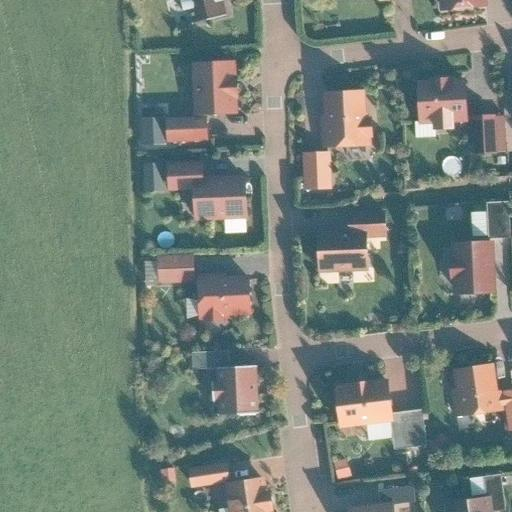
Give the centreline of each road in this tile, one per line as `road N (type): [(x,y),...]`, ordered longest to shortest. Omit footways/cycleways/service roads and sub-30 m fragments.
road 1 (residential): [(277,63),(278,267),(287,354)]
road 2 (residential): [(277,63),(511,36)]
road 3 (residential): [(287,354),(511,324)]
road 4 (residential): [(287,354),(303,511)]
